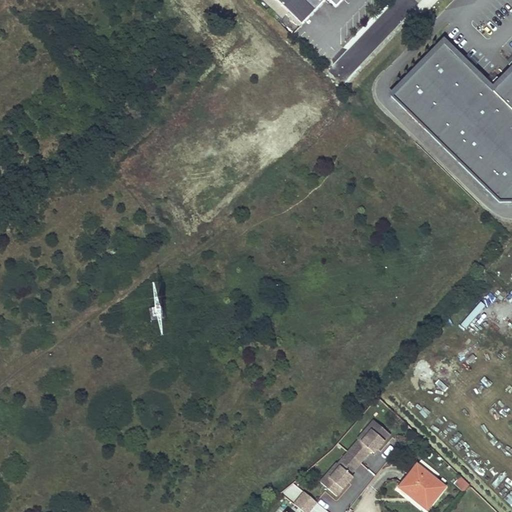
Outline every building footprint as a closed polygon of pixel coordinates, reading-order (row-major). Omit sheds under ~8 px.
[(275,0),(300,23),(322,0),(331,0),(335,3),(338,0),(275,0)] [(413,117),(498,201),(511,200),(511,109),(493,90),(466,63),(444,42),(391,95),(413,117)] [(511,70),(493,90),(511,109),(511,70)] [(380,427),(373,421),(367,427),(375,433),(380,427)] [(334,482),(328,489),(337,496),(349,482),(346,480),(350,475),(371,451),(374,446),(377,449),(389,434),(380,427),(375,433),(367,427),(357,439),(358,440),(338,465),(337,464),(326,476),(334,482)] [(445,488),(417,465),(400,488),(410,496),(412,491),(430,506),(445,488)] [(326,476),(321,483),(328,489),(334,482),(326,476)] [(464,491),(469,483),(458,477),(453,485),(464,491)] [(412,491),(410,496),(427,509),(430,506),(412,491)] [(308,511),(316,503),(304,493),(295,505),(303,511),(308,511)] [(279,507),(285,500),(280,496),(274,503),(279,507)] [(328,511),(318,503),(309,511),(328,511)]
